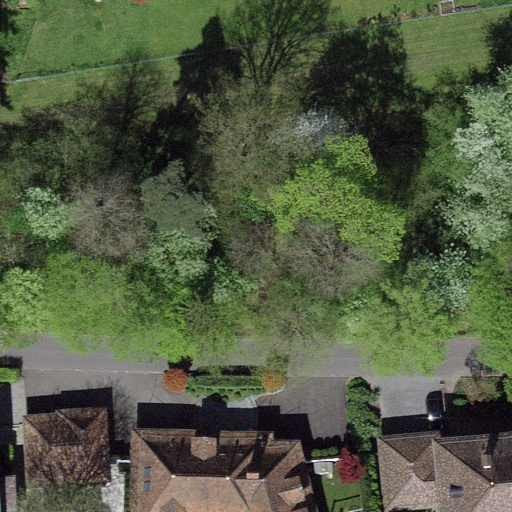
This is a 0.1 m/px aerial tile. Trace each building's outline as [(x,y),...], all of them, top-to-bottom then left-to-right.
[(64,419),(64,422),(68,481),(105,480),(104,449),(102,417),(83,418),(64,419)] [(68,484),(68,481),(64,422),(46,422),(28,423),(31,486),(68,484)] [(409,441),(382,444),(383,456),(388,509),(450,503),(451,511),(511,511),(511,453),(446,460),(447,465),(439,465),(437,439),(409,441)] [(225,447),(143,446),(143,450),(142,511),(303,511),(291,462),(290,457),(260,457),(260,448),(225,447)] [(0,511),(15,511),(14,484),(0,484),(0,511)]
